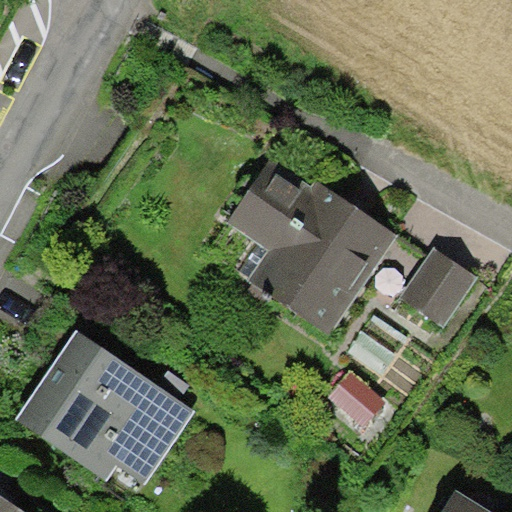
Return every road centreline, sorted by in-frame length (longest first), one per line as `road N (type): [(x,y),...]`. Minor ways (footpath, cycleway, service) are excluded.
road 1 (residential): [(0,196),(109,0)]
road 2 (residential): [(511,234),(367,151)]
